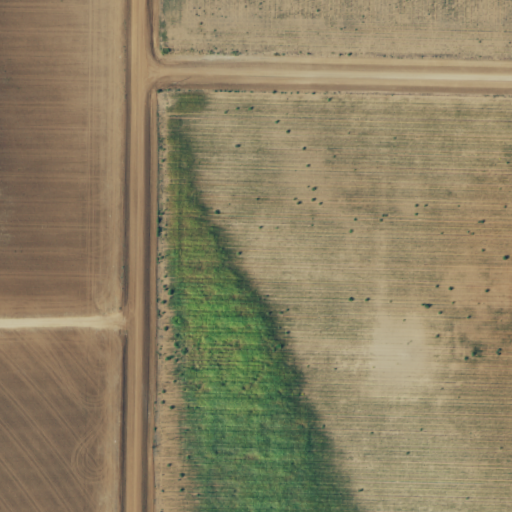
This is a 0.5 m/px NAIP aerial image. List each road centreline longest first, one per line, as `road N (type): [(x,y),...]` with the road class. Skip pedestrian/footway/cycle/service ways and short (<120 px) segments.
road 1 (residential): [(137,511),(141,0)]
road 2 (residential): [(511,96),(141,88)]
